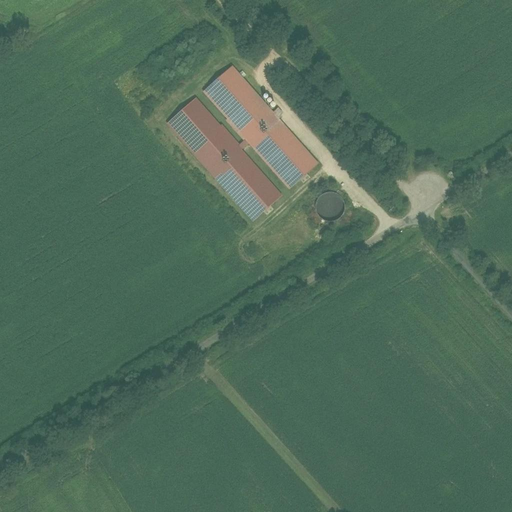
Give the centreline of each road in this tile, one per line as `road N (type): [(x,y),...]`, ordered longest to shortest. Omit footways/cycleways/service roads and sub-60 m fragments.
road 1 (unclassified): [(0,470),(418,214)]
road 2 (track): [(225,0),(418,214)]
road 3 (unclassified): [(418,214),(511,318)]
